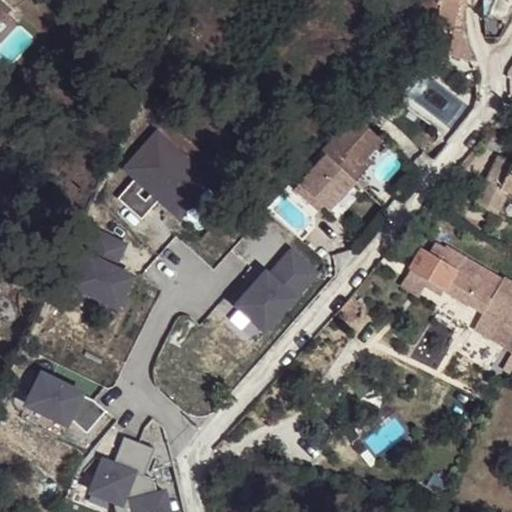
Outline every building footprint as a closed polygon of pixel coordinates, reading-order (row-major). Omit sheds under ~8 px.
[(0,0),(0,32),(16,13),(0,0)] [(396,0),(395,5),(395,9),(416,15),(454,23),(458,0),(396,0)] [(511,6),(511,0),(493,0),(494,1),(492,6),(508,13),(511,6)] [(462,19),(458,19),(450,55),(473,63),(469,48),(462,23),(462,19)] [(354,107),(375,126),(401,96),(381,77),(354,107)] [(354,174),(365,162),(361,158),(368,150),(384,133),(375,126),(354,107),(321,144),(325,147),(354,174)] [(178,208),(210,172),(157,125),(125,161),(135,170),(117,190),(141,212),(152,199),(145,192),(137,186),(144,178),(151,185),(159,192),(178,208)] [(356,174),(354,174),(325,147),(294,181),(310,195),(315,189),(325,198),(330,203),(356,174)] [(361,158),(365,162),(372,154),(368,150),(361,158)] [(511,157),(511,159),(497,151),(473,199),(495,210),(506,186),(511,188),(511,157)] [(159,192),(151,185),(145,192),(152,199),(159,192)] [(315,189),(310,195),(320,204),(325,198),(315,189)] [(106,248),(115,252),(123,237),(97,224),(70,277),(116,300),(131,269),(112,259),(103,255),(106,248)] [(499,339),(511,346),(511,282),(501,276),(498,280),(484,271),(487,267),(464,252),(465,249),(447,239),(444,242),(434,237),(428,246),(421,242),(408,264),(467,300),(469,298),(483,305),(485,303),(490,306),(511,318),(502,334),(499,339)] [(314,266),(290,244),(268,268),(264,265),(235,297),(263,323),(314,266)] [(112,259),(115,252),(106,248),(103,255),(112,259)] [(483,305),(473,323),(478,327),(490,306),(485,303),(483,305)] [(487,326),(484,331),(499,339),(502,334),(487,326)] [(75,395),(80,386),(40,364),(25,395),(64,415),(67,411),(84,425),(104,403),(91,391),(83,400),(75,395)] [(91,391),(80,386),(75,395),(83,400),(91,391)] [(58,429),(64,415),(25,395),(18,408),(58,429)] [(143,469),(140,468),(152,440),(121,428),(110,456),(100,452),(87,483),(110,492),(114,511),(120,511),(132,509),(133,511),(167,511),(160,483),(153,485),(148,488),(143,469)] [(150,472),(143,469),(148,488),(153,485),(150,472)]
